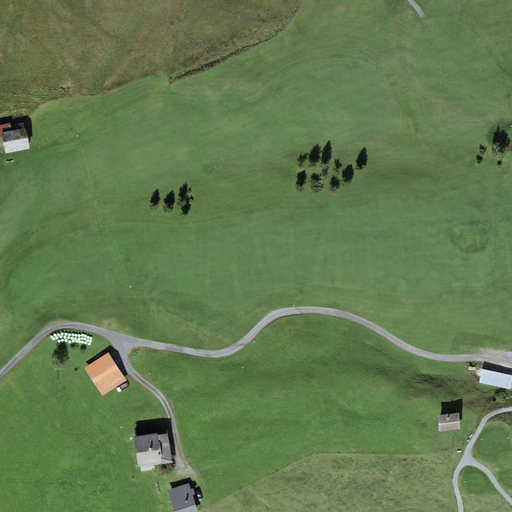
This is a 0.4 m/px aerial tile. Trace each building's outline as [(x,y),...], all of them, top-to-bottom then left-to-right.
[(24,129),(0,133),(4,155),(28,151),(24,129)] [(109,352),(84,367),(101,395),(126,381),(109,352)] [(511,380),(511,375),(482,369),(479,383),(510,390),(511,380)] [(437,415),(438,432),(460,430),(458,413),(437,415)] [(135,428),(136,436),(158,433),(159,433),(158,425),(157,425),(135,428)] [(134,438),(138,467),(172,462),(168,433),(158,435),(158,433),(136,436),(134,436),(134,438)] [(189,484),(167,490),(173,511),(197,511),(192,495),(190,489),(189,484)]
